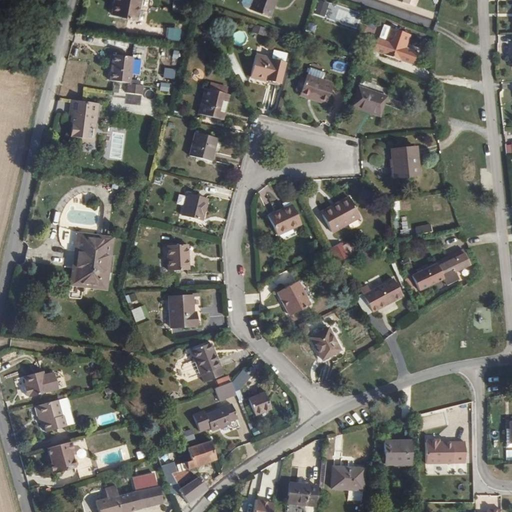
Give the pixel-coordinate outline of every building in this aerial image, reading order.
[(142,0),(116,0),(116,6),(141,10),(142,0)] [(274,18),(278,0),(254,0),(251,12),(274,18)] [(317,0),(313,14),(325,18),(329,4),(317,0)] [(144,40),(178,41),(179,27),(144,26),(144,40)] [(235,46),(246,42),(242,31),(231,35),(235,46)] [(409,39),(390,31),(385,46),(375,42),(371,56),(410,71),(415,57),(404,53),(409,39)] [(274,59),(286,63),(289,54),(277,50),(274,59)] [(111,77),(114,77),(129,79),(133,80),(136,54),(115,52),(111,77)] [(281,83),(286,63),(274,59),(260,54),(254,75),(281,83)] [(372,65),(361,61),(360,67),(371,71),(372,65)] [(311,75),(326,80),(328,73),(313,67),(311,75)] [(173,80),(174,69),(161,68),(160,79),(173,80)] [(310,75),(309,78),(304,92),(304,95),(329,103),(336,83),(326,80),(311,75),(310,75)] [(304,92),(309,78),(304,76),(299,90),(304,92)] [(158,91),(168,92),(168,83),(159,83),(158,91)] [(223,119),(231,93),(212,88),(204,113),(223,119)] [(382,119),(389,98),(361,89),(353,110),(382,119)] [(75,113),(73,124),(72,133),(84,136),(84,140),(95,142),(98,128),(102,103),(82,98),(82,97),(74,96),(73,98),(71,113),(75,113)] [(213,161),(219,138),(199,132),(192,155),(213,161)] [(417,182),(416,154),(395,155),(397,183),(417,182)] [(203,220),(209,197),(191,192),(185,215),(203,220)] [(363,217),(352,197),(324,212),(335,232),(363,217)] [(302,223),(294,208),(273,219),(281,234),(302,223)] [(414,228),(416,237),(432,232),(430,224),(414,228)] [(107,290),(114,238),(78,233),(70,285),(107,290)] [(192,272),(192,246),(171,246),(171,272),(192,272)] [(467,255),(456,259),(457,264),(446,269),(440,270),(439,267),(413,276),(418,291),(445,282),(447,289),(460,285),(457,275),(472,270),(467,255)] [(457,264),(456,259),(444,264),(446,269),(457,264)] [(277,288),(294,282),(291,273),(274,279),(277,288)] [(364,295),(374,314),(397,301),(404,297),(395,279),(364,295)] [(315,305),(302,280),(282,289),(296,314),(315,305)] [(196,314),(195,297),(172,297),(173,328),(199,328),(199,314),(196,314)] [(397,301),(374,314),(378,323),(403,310),(397,301)] [(140,307),(132,309),(135,322),(143,320),(140,307)] [(315,326),(305,333),(308,337),(318,331),(315,326)] [(346,350),(333,330),(316,338),(329,360),(346,350)] [(496,351),(496,342),(486,342),(486,351),(496,351)] [(221,366),(211,343),(195,350),(204,373),(221,366)] [(221,366),(204,373),(208,381),(224,374),(221,366)] [(56,390),(52,373),(42,375),(41,372),(21,377),(24,387),(22,387),(24,397),(27,396),(28,397),(56,390)] [(228,385),(221,388),(228,399),(241,393),(235,383),(234,383),(228,385)] [(280,404),(271,390),(256,399),(264,413),(280,404)] [(71,426),(64,400),(53,403),(32,409),(36,420),(39,419),(41,425),(43,434),(64,428),(71,426)] [(244,422),(238,406),(213,416),(220,432),(244,422)] [(443,441),(439,441),(439,437),(426,437),(427,461),(452,461),(452,439),(443,439),(443,441)] [(215,453),(208,438),(186,447),(190,458),(173,464),(180,474),(184,471),(185,473),(201,461),(205,460),(215,453)] [(413,461),(413,441),(385,441),(385,461),(413,461)] [(66,443),(44,450),(47,459),(49,466),(44,468),(47,477),(68,472),(73,468),(71,460),(68,461),(67,455),(69,454),(66,443)] [(173,464),(160,469),(170,495),(182,489),(181,488),(180,485),(175,477),(180,474),(173,464)] [(369,488),(370,466),(343,464),(341,486),(369,488)] [(189,481),(185,473),(184,471),(180,474),(175,477),(180,485),(189,481)] [(127,511),(162,502),(159,486),(156,487),(153,474),(135,481),(139,491),(122,495),(127,511)] [(182,489),(187,497),(206,487),(204,484),(201,478),(181,488),(182,489)] [(322,501),(324,483),(296,480),(294,498),(322,501)] [(107,497),(93,500),(95,508),(98,507),(99,511),(125,511),(127,511),(122,495),(119,484),(106,488),(107,497)] [(26,495),(28,503),(36,501),(34,492),(26,495)] [(271,511),(273,503),(254,499),(251,511),(271,511)]
